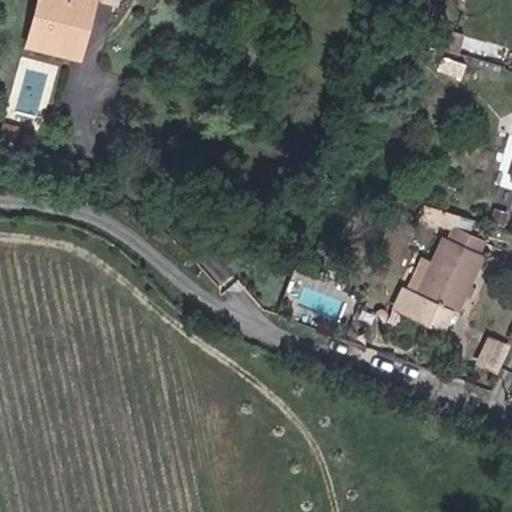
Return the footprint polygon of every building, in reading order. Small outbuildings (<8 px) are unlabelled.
[(85,8),(60,0),(49,0),(46,14),(22,7),(17,23),(22,24),(14,51),(8,49),(3,67),(56,83),(62,62),(56,60),(62,37),(69,39),(75,22),(80,22),(85,8)] [(46,14),(49,0),(23,0),(22,7),(46,14)] [(92,10),(95,0),(60,0),(85,8),(92,10)] [(102,0),(95,0),(92,10),(99,12),(102,0)] [(87,25),(92,10),(85,8),(80,22),(87,25)] [(99,12),(92,10),(87,25),(94,28),(99,12)] [(503,58),(505,44),(464,38),(461,51),(503,58)] [(419,238),(426,220),(409,215),(402,233),(419,238)] [(434,243),(440,225),(426,220),(419,238),(432,243),(434,243)] [(462,256),(434,243),(432,243),(427,254),(424,252),(402,305),(386,298),(377,320),(426,342),(433,322),(438,324),(461,269),(457,268),(462,256)]
